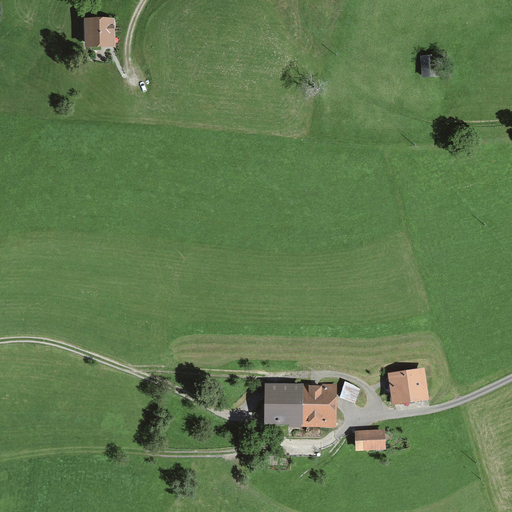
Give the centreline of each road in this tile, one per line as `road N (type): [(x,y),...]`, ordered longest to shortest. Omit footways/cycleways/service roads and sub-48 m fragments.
road 1 (track): [(0,339),(47,339),(286,437),(323,437)]
road 2 (track): [(0,455),(100,444),(180,450),(286,437)]
road 3 (unclassified): [(511,377),(459,401),(364,418),(323,437)]
